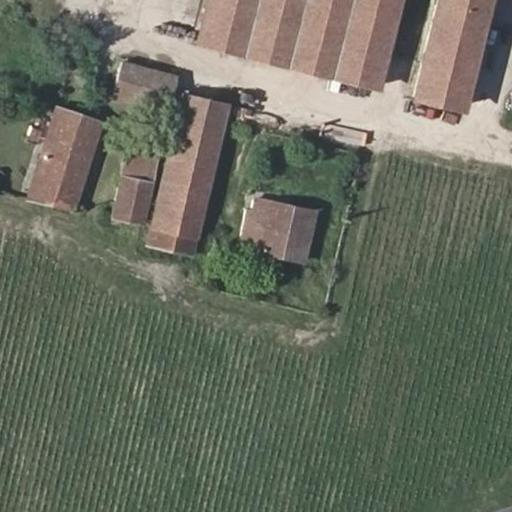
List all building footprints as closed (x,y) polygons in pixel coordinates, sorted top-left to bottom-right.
[(374,85),(394,0),(268,0),(255,57),(374,85)] [(473,41),(483,0),(436,0),(421,65),(415,89),(413,95),(458,106),(473,41)] [(170,92),(175,75),(118,60),(109,95),(165,110),(170,92)] [(415,89),(421,65),(406,62),(400,86),(415,89)] [(218,128),(224,104),(180,94),(174,119),(218,128)] [(76,169),(92,121),(55,109),(27,197),(70,207),(82,171),(76,169)] [(193,234),(218,128),(174,119),(150,224),(193,234)] [(285,119),(284,140),(365,147),(367,126),(285,119)] [(82,171),(98,123),(92,121),(76,169),(82,171)] [(139,223),(154,160),(124,153),(109,216),(139,223)] [(301,260),(312,211),(253,198),(251,209),(246,208),(238,245),(301,260)] [(193,235),(193,234),(150,224),(145,243),(189,253),(193,235)]
